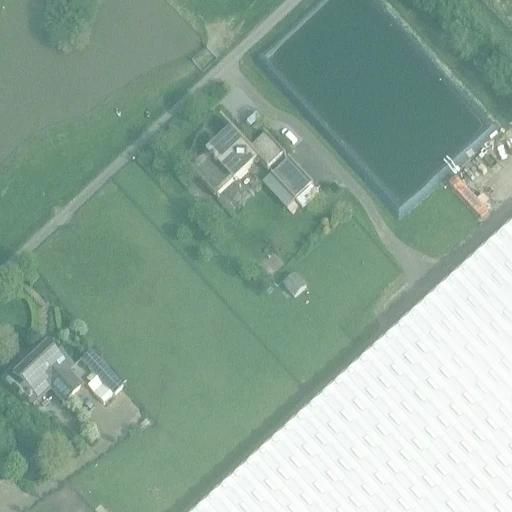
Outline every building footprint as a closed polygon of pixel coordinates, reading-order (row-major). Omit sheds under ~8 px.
[(266,170),(284,154),(266,135),(250,150),(233,133),(207,157),(203,158),(201,160),(198,162),(197,164),(195,168),(192,172),(213,195),(231,177),(234,181),(257,160),(266,170)] [(270,173),(269,174),(294,202),(295,201),(295,199),(310,186),(311,186),(312,184),(287,158),(286,158),(286,160),(271,173),(270,173)] [(294,203),(287,210),(292,215),(299,209),(294,203)] [(511,511),(511,228),(201,511),(511,511)] [(295,276),(283,286),(294,299),(307,288),(295,275),(295,276)] [(61,405),(80,387),(67,373),(72,369),(45,339),(4,376),(32,406),(49,391),(61,405)] [(90,353),(81,361),(92,373),(113,396),(123,388),(90,353)] [(92,373),(85,380),(90,385),(87,388),(103,405),(113,396),(92,373)]
